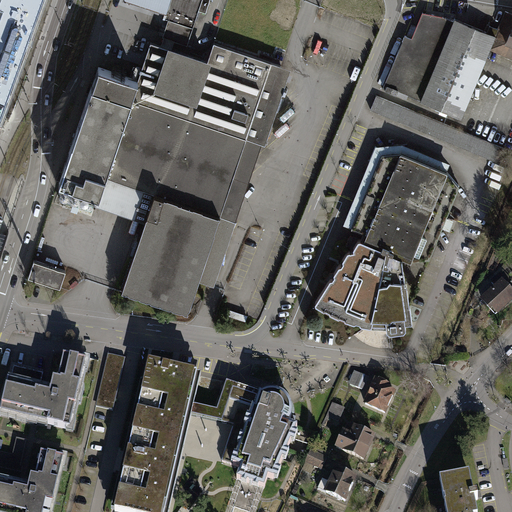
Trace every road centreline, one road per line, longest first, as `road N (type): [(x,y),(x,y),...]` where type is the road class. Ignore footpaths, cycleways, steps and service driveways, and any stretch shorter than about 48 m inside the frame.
road 1 (unclassified): [(246,341),(266,323),(393,0)]
road 2 (secondary): [(0,300),(37,178),(44,77),(69,0)]
road 3 (unclassified): [(0,310),(246,341)]
road 4 (residential): [(246,341),(404,365)]
road 5 (residential): [(467,391),(395,511)]
